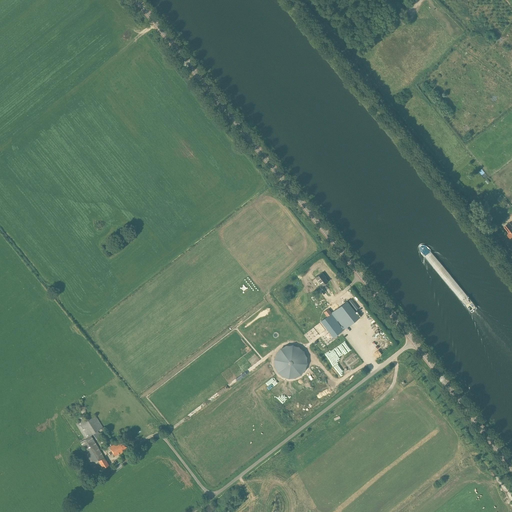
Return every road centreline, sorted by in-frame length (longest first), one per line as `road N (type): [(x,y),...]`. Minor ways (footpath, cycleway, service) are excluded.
road 1 (residential): [(414,342),(135,0)]
road 2 (unclassified): [(212,497),(414,342)]
road 3 (residential): [(511,470),(414,342)]
